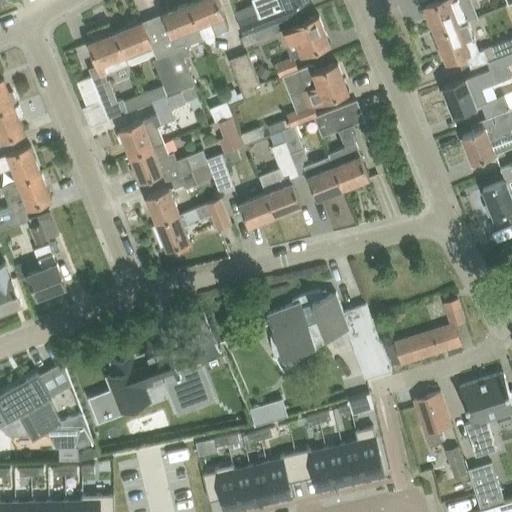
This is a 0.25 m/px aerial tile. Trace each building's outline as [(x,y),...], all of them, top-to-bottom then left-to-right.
[(218,0),(192,0),(189,2),(198,25),(210,20),(215,33),(229,28),(223,14),(224,14),(218,0)] [(275,9),(282,6),(283,6),(287,5),(299,0),(252,0),(258,15),(275,9)] [(437,0),(425,5),(435,33),(469,20),(478,16),(472,0),(437,0)] [(189,2),(162,12),(175,45),(185,41),(186,45),(187,44),(203,38),(198,25),(189,2)] [(258,15),(241,22),(245,34),(246,34),(278,22),(280,21),(275,9),(258,15)] [(295,24),(281,30),(287,44),(292,57),(293,57),(306,52),(330,42),(319,14),(295,24)] [(142,20),(116,30),(129,63),(155,53),(142,20)] [(469,20),(435,33),(446,60),(466,52),(472,68),(489,61),(483,48),(480,49),(479,47),(475,35),(469,20)] [(242,35),(245,44),(258,39),(261,46),(273,41),(270,34),(281,30),(278,22),(246,34),(245,34),(242,35)] [(129,63),(116,30),(89,41),(98,63),(89,67),(109,117),(128,110),(123,97),(118,100),(110,78),(108,79),(105,72),(129,63)] [(511,36),(483,48),(489,61),(511,51),(511,36)] [(181,47),(167,53),(181,89),(195,84),(184,55),(191,52),(187,44),(186,45),(181,47)] [(261,82),(248,50),(230,57),(245,95),(258,90),(256,84),(261,82)] [(462,79),(443,87),(454,114),(482,102),(487,116),(497,112),(510,107),(504,93),(497,95),(492,84),(511,76),(507,64),(511,61),(511,51),(489,61),(491,68),(467,77),(462,79)] [(142,91),(146,102),(153,99),(153,100),(181,89),(167,53),(153,58),(163,82),(142,91)] [(292,57),(276,64),(280,74),(282,74),(283,74),(298,68),(293,57),(292,57)] [(298,68),(283,74),(290,92),(300,88),(306,104),(287,112),(291,124),(315,116),(318,115),(313,104),(349,90),(338,62),(314,71),(311,64),(299,69),(298,68)] [(262,64),(257,71),(267,77),(272,70),(262,64)] [(0,109),(14,103),(14,102),(17,99),(13,91),(9,91),(4,77),(0,78),(0,109)] [(119,127),(130,154),(165,140),(158,124),(162,122),(161,122),(175,116),(171,106),(186,101),(185,99),(190,97),(197,94),(199,94),(195,84),(181,89),(153,100),(158,112),(119,127)] [(197,94),(190,97),(195,110),(204,106),(199,94),(197,94)] [(318,115),(315,116),(323,136),(339,129),(346,146),(329,152),(334,164),(343,187),(370,177),(353,134),(358,132),(355,123),(365,119),(357,100),(318,115)] [(0,137),(1,137),(2,139),(25,130),(14,103),(0,109),(0,137)] [(500,120),(462,135),(473,162),(491,155),(497,153),(507,149),(500,132),(511,126),(511,106),(510,107),(497,112),(500,120)] [(219,137),(224,151),(247,143),(243,131),(239,133),(233,115),(219,120),(225,135),(219,137)] [(271,133),(282,129),(286,127),(283,119),(268,125),(271,133)] [(286,139),(285,139),(299,174),(307,170),(302,159),(308,156),(295,124),(282,129),(286,139)] [(260,125),(243,131),(247,143),(265,136),(260,125)] [(267,191),(266,191),(275,214),(302,204),(293,181),(292,181),(290,177),(299,174),(285,139),(272,145),(280,165),(259,173),(267,191)] [(165,140),(130,154),(140,180),(163,171),(166,179),(171,177),(181,173),(209,163),(207,157),(203,147),(177,158),(174,150),(169,152),(165,140)] [(0,170),(14,166),(19,179),(3,185),(3,186),(41,171),(30,144),(9,153),(10,155),(0,159),(0,170)] [(222,151),(207,157),(209,163),(214,174),(221,192),(236,187),(222,151)] [(320,169),(307,174),(317,198),(343,187),(334,164),(329,152),(325,155),(324,156),(322,157),(321,160),(319,163),(319,165),(320,168),(320,169)] [(181,173),(171,177),(175,186),(185,182),(187,186),(197,181),(214,174),(209,163),(181,173)] [(0,208),(0,229),(0,230),(30,218),(25,208),(52,197),(41,171),(3,186),(8,198),(11,205),(0,208)] [(502,181),(483,188),(489,203),(485,204),(489,215),(493,213),(494,215),(511,208),(511,212),(511,190),(511,191),(506,179),(502,181)] [(146,195),(157,222),(180,213),(169,186),(146,195)] [(240,201),(242,206),(249,224),(275,214),(266,191),(240,201)] [(232,222),(222,196),(195,206),(200,217),(211,213),(217,228),(232,222)] [(31,227),(37,242),(59,233),(50,210),(38,215),(41,224),(31,227)] [(180,213),(157,222),(157,223),(153,225),(158,237),(162,235),(167,248),(177,245),(179,250),(192,245),(180,213)] [(42,266),(28,271),(30,277),(38,296),(66,285),(49,242),(35,248),(42,266)] [(0,310),(22,302),(15,283),(5,261),(0,263),(0,310)] [(294,302),(267,312),(274,331),(275,333),(270,335),(272,345),(275,355),(282,352),(346,328),(355,350),(365,376),(365,377),(393,369),(371,314),(366,302),(344,310),(337,291),(327,295),(320,297),(319,290),(320,290),(320,289),(314,290),(308,291),(303,294),(297,296),(292,299),(294,302)] [(445,302),(452,323),(455,322),(464,319),(457,298),(445,302)] [(455,322),(452,323),(395,341),(402,361),(461,342),(455,322)] [(191,333),(203,365),(214,360),(202,329),(191,333)] [(117,372),(108,376),(120,407),(149,397),(145,385),(168,377),(180,408),(212,396),(199,361),(198,361),(199,364),(184,370),(184,371),(178,373),(168,346),(135,358),(134,353),(113,361),(117,372)] [(0,426),(4,424),(4,427),(5,430),(7,433),(10,435),(30,434),(43,434),(49,434),(56,447),(58,447),(79,446),(94,440),(83,411),(61,419),(49,398),(53,396),(52,394),(72,383),(64,362),(40,375),(38,372),(26,379),(27,382),(21,385),(21,386),(16,387),(12,388),(8,390),(4,393),(0,396),(0,426)] [(511,411),(511,397),(503,371),(460,384),(471,421),(466,422),(476,455),(496,448),(487,419),(511,411)] [(414,399),(420,418),(429,444),(445,438),(441,427),(452,424),(441,390),(414,399)] [(362,399),(350,403),(352,411),(364,407),(362,399)] [(350,403),(338,406),(341,414),(352,411),(350,403)] [(329,409),(318,412),(320,420),(332,417),(329,409)] [(318,412),(306,416),(308,424),(320,420),(318,412)] [(374,425),(356,429),(358,438),(359,438),(367,475),(384,471),(374,425)] [(271,426),(259,429),(262,437),(273,434),(271,426)] [(259,429),(247,433),(250,441),(262,437),(259,429)] [(238,431),(227,434),(228,442),(240,440),(238,431)] [(227,434),(215,436),(216,445),(228,442),(227,434)] [(358,438),(342,442),(351,479),(367,475),(359,438),(358,438)] [(342,442),(326,446),(335,483),(351,479),(342,442)] [(79,446),(58,447),(59,459),(79,458),(79,453),(79,452),(79,446)] [(310,447),(296,450),(302,478),(315,475),(317,487),(335,483),(326,446),(311,449),(310,447)] [(459,446),(446,450),(454,474),(466,470),(459,446)] [(79,453),(79,458),(99,454),(97,448),(79,452),(79,453)] [(282,456),(267,460),(275,497),(293,492),(290,481),(302,478),(296,450),(281,454),(282,456)] [(267,460),(250,463),(259,500),(275,497),(267,460)] [(216,469),(203,472),(209,500),(223,497),(225,508),(243,504),(234,467),(235,467),(234,462),(216,466),(216,469)] [(235,467),(234,467),(243,504),(259,500),(250,463),(235,467)] [(66,464),(53,465),(54,473),(66,473),(66,464)] [(78,464),(66,464),(66,473),(78,472),(78,464)] [(95,464),(82,464),(83,472),(95,472),(95,464)] [(11,466),(0,465),(0,474),(11,474),(11,466)] [(32,465),(20,466),(20,474),(32,474),(32,465)] [(44,465),(32,465),(32,474),(44,473),(44,465)] [(499,479),(475,486),(481,507),(505,500),(499,479)] [(114,511),(114,492),(82,493),(82,498),(83,498),(83,511),(114,511)] [(66,511),(66,498),(50,499),(49,511),(66,511)] [(82,498),(66,498),(66,511),(83,511),(83,498),(82,498)] [(511,511),(511,498),(481,508),(467,511),(511,511)] [(0,500),(0,499),(0,511),(16,511),(16,499),(0,500)] [(33,511),(33,499),(16,499),(16,511),(33,511)] [(49,511),(50,499),(33,499),(33,511),(49,511)]
